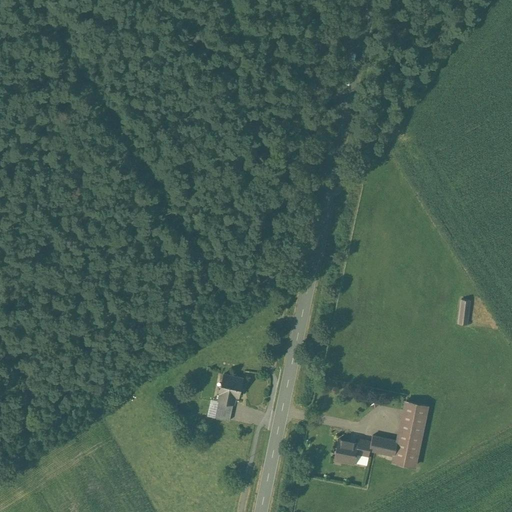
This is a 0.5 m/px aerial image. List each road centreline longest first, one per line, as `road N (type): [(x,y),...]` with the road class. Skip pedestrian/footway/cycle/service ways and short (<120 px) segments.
road 1 (secondary): [(368,0),(260,511)]
road 2 (track): [(229,298),(199,236),(41,0)]
road 3 (track): [(0,448),(286,265)]
